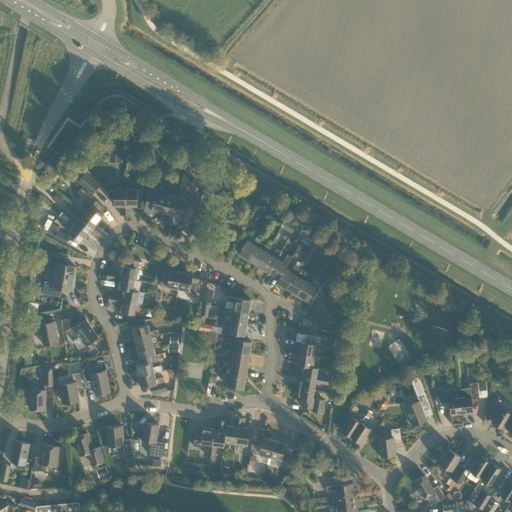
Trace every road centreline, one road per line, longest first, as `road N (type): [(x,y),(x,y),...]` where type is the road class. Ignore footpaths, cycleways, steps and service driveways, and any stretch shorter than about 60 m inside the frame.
road 1 (secondary): [(511,289),(93,44)]
road 2 (residential): [(124,402),(92,284),(102,246),(128,225),(218,261),(262,290),(271,357),(264,401)]
road 3 (tertiary): [(0,365),(22,186),(93,44)]
road 4 (residential): [(511,450),(476,431),(444,433),(385,478)]
road 5 (unclassified): [(385,478),(264,401)]
road 6 (unclassified): [(264,401),(195,410),(124,402)]
road 7 (unclassified): [(124,402),(44,424),(0,417)]
